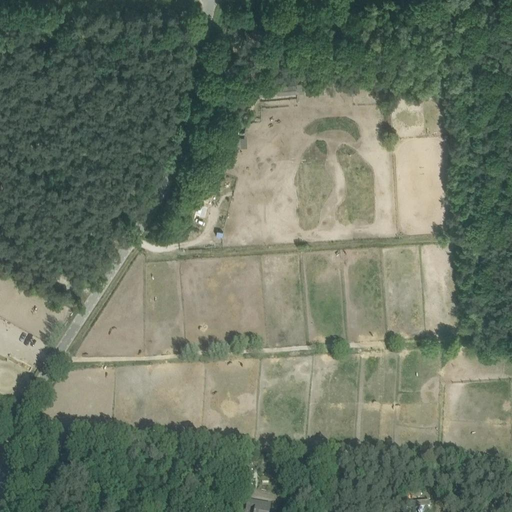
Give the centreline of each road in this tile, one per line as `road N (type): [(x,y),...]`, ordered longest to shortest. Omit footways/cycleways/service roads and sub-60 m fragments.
road 1 (unclassified): [(0,487),(24,408),(163,188),(211,0)]
road 2 (track): [(0,39),(204,33)]
